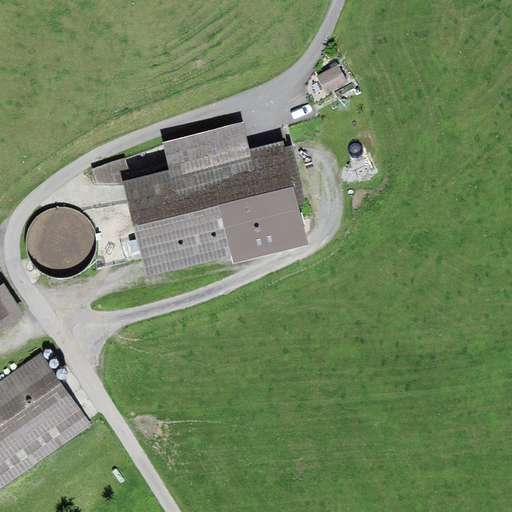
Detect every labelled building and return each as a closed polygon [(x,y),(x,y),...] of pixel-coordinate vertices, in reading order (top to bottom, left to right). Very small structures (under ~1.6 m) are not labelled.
[(346,63),(320,74),(328,94),(354,83),(346,63)] [(251,121),(174,139),(180,168),(138,178),(159,263),(241,244),(244,258),(324,240),(300,137),(257,147),(251,121)] [(131,180),(130,172),(147,168),(143,150),(98,161),(104,186),(131,180)] [(47,208),(37,215),(29,229),(27,241),(30,253),(37,263),(46,271),(54,274),(66,275),(78,271),(88,264),(96,252),(98,240),(96,228),(90,217),(83,211),(71,206),(59,205),(47,208)] [(0,333),(34,311),(11,277),(0,284),(0,333)] [(0,483),(92,420),(44,350),(0,379),(0,483)]
